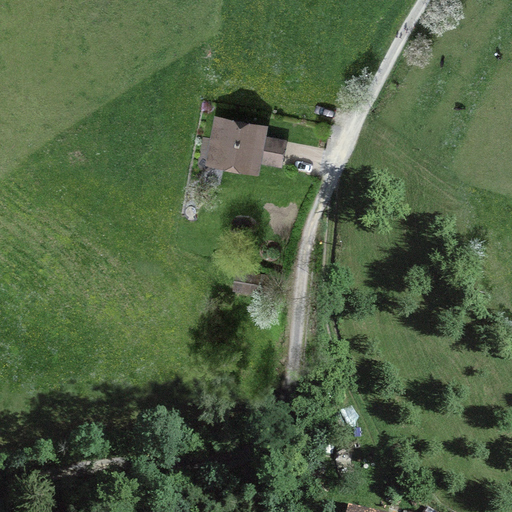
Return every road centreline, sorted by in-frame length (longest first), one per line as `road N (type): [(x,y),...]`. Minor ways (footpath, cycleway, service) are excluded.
road 1 (track): [(357,120),(267,345),(164,435),(0,467)]
road 2 (unclassified): [(425,0),(357,120)]
